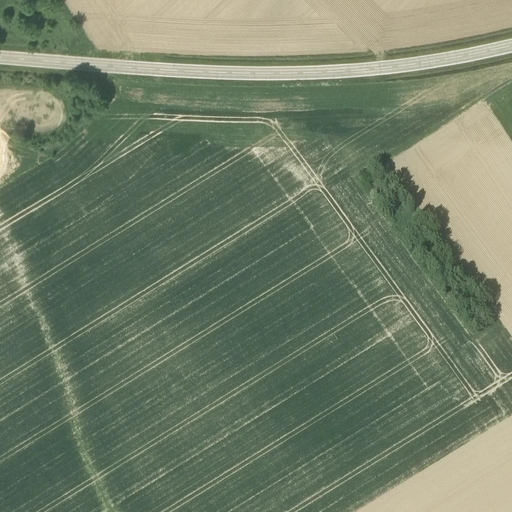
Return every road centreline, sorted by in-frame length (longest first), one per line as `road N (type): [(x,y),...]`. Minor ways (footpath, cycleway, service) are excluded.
road 1 (tertiary): [(478,53),(305,73),(0,57)]
road 2 (track): [(511,77),(385,157)]
